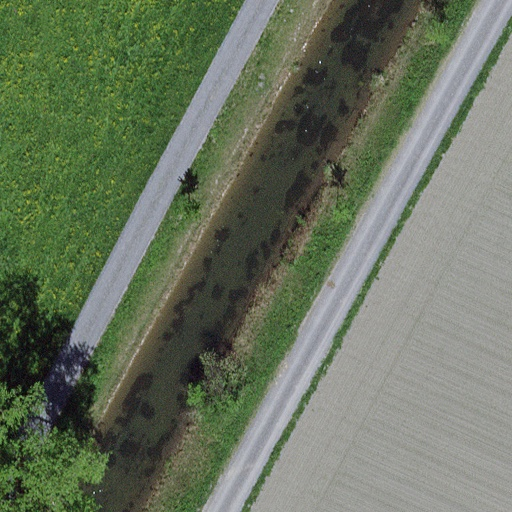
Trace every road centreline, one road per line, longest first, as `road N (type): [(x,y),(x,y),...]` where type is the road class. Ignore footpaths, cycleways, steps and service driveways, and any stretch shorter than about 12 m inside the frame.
road 1 (track): [(0,511),(272,0)]
road 2 (track): [(511,10),(239,511)]
